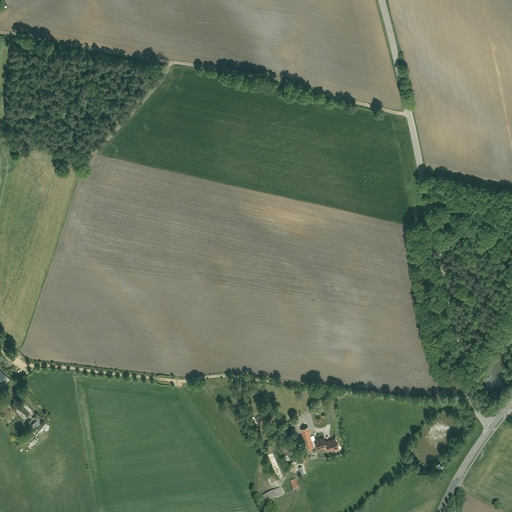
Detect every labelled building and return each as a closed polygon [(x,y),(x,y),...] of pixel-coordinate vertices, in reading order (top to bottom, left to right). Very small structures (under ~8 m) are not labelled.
[(0,367),(0,379),(2,382),(8,376),(0,367)] [(312,416),(315,428),(321,427),(318,414),(312,416)] [(309,427),(300,429),(305,451),(314,449),(309,427)] [(314,441),(317,450),(324,448),(326,452),(338,449),(335,439),(324,443),(323,439),(314,441)] [(280,444),(285,461),(291,459),(287,442),(280,444)] [(296,454),(298,464),(305,462),(302,452),(296,454)] [(261,498),(264,504),(283,495),(280,489),(261,498)]
